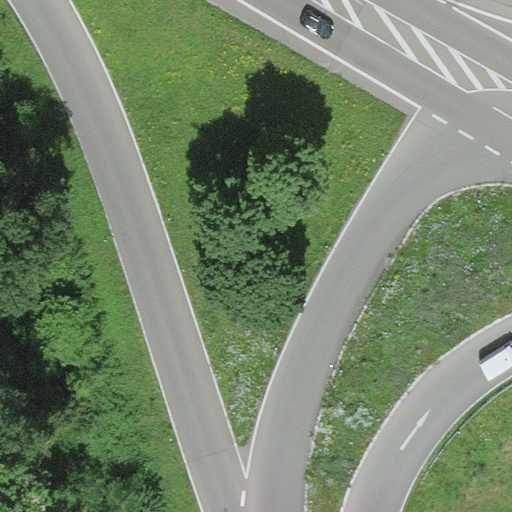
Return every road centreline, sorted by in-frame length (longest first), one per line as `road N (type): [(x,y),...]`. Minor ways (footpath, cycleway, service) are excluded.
road 1 (primary): [(44,0),(68,38),(132,195),(242,511)]
road 2 (primary): [(508,106),(439,155),(369,247),(299,408),(280,511)]
road 3 (primary): [(373,511),(412,433),(485,354),(511,339)]
road 4 (primary): [(508,106),(331,0)]
